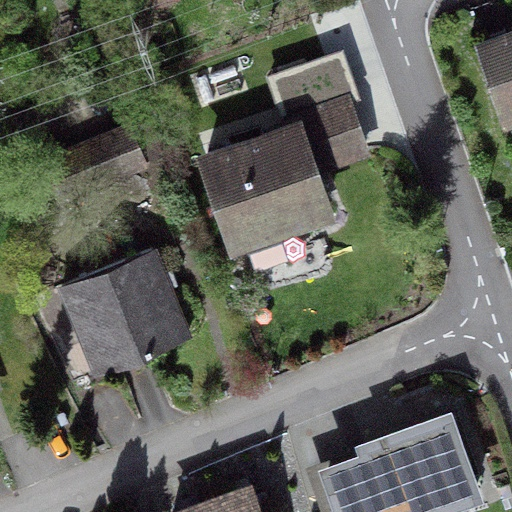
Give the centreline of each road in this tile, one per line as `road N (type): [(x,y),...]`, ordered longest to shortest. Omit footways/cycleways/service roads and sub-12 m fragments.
road 1 (residential): [(35,511),(489,319)]
road 2 (residential): [(380,0),(489,319)]
